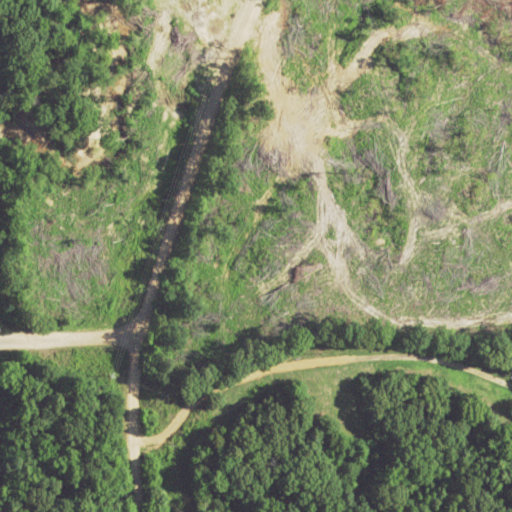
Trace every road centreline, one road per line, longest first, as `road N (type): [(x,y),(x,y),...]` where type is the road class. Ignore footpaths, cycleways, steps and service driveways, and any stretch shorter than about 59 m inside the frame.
road 1 (residential): [(133,334),(255,0)]
road 2 (residential): [(141,511),(133,334)]
road 3 (residential): [(4,340),(133,334)]
